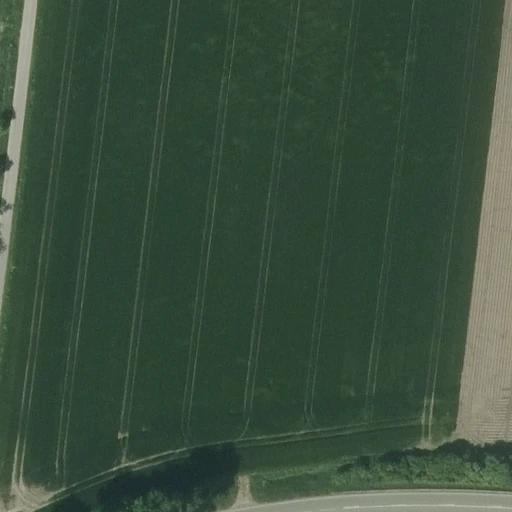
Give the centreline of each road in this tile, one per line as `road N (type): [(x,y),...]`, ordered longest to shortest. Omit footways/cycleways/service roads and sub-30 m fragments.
road 1 (unclassified): [(0,295),(33,0)]
road 2 (tertiary): [(511,508),(311,511)]
